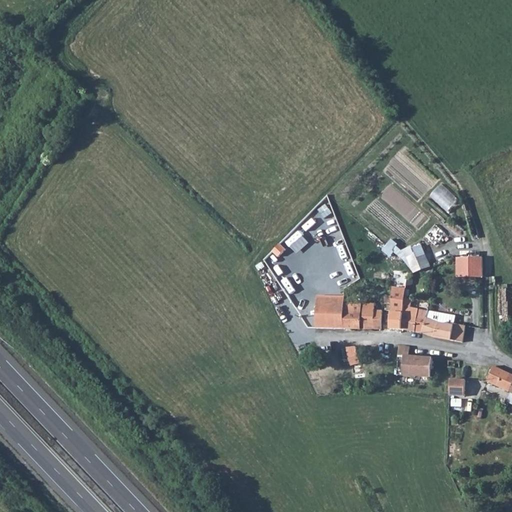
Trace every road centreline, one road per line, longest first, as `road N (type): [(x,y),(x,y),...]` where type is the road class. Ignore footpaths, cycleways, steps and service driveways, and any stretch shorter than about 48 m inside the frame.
road 1 (motorway): [(137,511),(0,366)]
road 2 (residential): [(511,365),(399,340),(323,341)]
road 3 (motorway): [(0,410),(96,511)]
